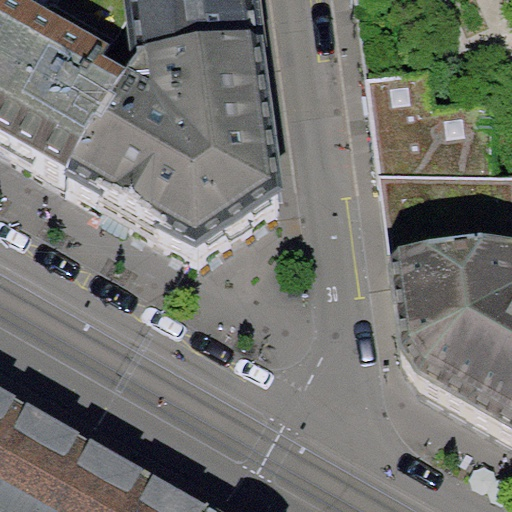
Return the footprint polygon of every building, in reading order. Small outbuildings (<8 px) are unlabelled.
[(248,2),(248,0),(20,0),(3,27),(0,31),(0,160),(65,197),(143,83),(257,68),(256,56),(258,52),(256,38),(253,35),(251,22),(254,19),(252,4),(248,2)] [(143,83),(65,197),(97,216),(195,272),(277,217),(257,68),(143,83)] [(428,81),(366,89),(380,200),(492,190),(493,110),(433,118),(428,81)] [(511,274),(390,285),(402,375),(420,400),(445,415),(511,453),(511,274)] [(174,511),(0,414),(0,511),(174,511)]
